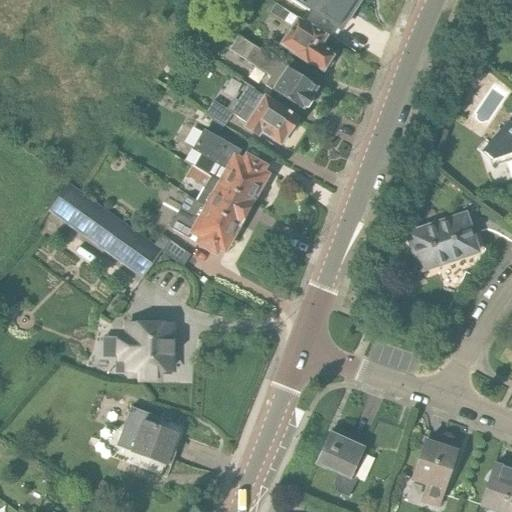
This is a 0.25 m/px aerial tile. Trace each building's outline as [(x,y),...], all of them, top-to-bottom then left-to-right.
[(293,0),(307,9),(342,30),(360,0),(293,0)] [(276,4),(270,14),(284,23),(290,13),(276,4)] [(297,18),(279,46),(291,55),(305,64),(305,65),(309,67),(310,66),(324,74),(327,69),(330,69),(334,63),(333,60),(337,54),(323,45),(328,38),(297,18)] [(238,37),(229,50),(270,77),(264,86),(302,110),(304,108),(308,108),(312,101),(311,97),(317,87),(288,68),(254,47),(238,37)] [(233,114),(232,115),(246,125),(244,128),(259,138),(262,134),(280,145),(288,133),(293,133),(298,125),(296,121),(297,119),(263,96),(249,87),(240,101),(241,102),(233,114)] [(213,101),(206,113),(226,125),(232,115),(233,114),(213,101)] [(511,118),(490,145),(504,157),(511,154),(511,118)] [(203,130),(191,151),(199,155),(193,166),(192,166),(203,173),(210,178),(252,202),(253,200),(257,200),(262,193),(259,189),(267,176),(266,172),(264,171),(267,165),(245,153),(242,158),(238,156),(241,151),(203,130)] [(192,166),(185,177),(196,184),(203,173),(192,166)] [(210,178),(196,201),(238,226),(240,223),(244,224),(248,216),(246,213),(252,202),(210,178)] [(68,184),(49,210),(63,221),(143,279),(163,251),(68,184)] [(187,196),(169,228),(216,255),(219,249),(222,250),(225,249),(232,238),(236,239),(240,231),(238,228),(238,226),(196,201),(187,196)] [(465,215),(408,234),(420,271),(477,252),(465,215)] [(109,320),(107,372),(139,372),(139,378),(157,377),(158,370),(171,368),(172,353),(175,353),(176,345),(172,345),(171,327),(168,328),(167,322),(109,320)] [(121,433),(115,449),(129,454),(169,470),(185,427),(131,407),(121,433)] [(331,435),(318,464),(338,473),(334,481),(335,481),(334,485),(334,487),(335,488),(337,489),(336,492),(348,498),(353,486),(354,487),(357,480),(349,477),(363,449),(348,442),(351,436),(339,431),(336,437),(331,435)] [(425,442),(412,482),(425,487),(420,503),(437,509),(456,452),(425,442)] [(488,484),(480,508),(492,511),(511,511),(511,470),(507,469),(505,468),(504,468),(502,468),(501,468),(499,468),(498,468),(497,468),(495,469),(494,469),(492,470),(491,470),(490,471),(489,472),(488,473),(487,474),(486,476),(485,477),(485,478),(484,480),(484,481),(488,484)]
